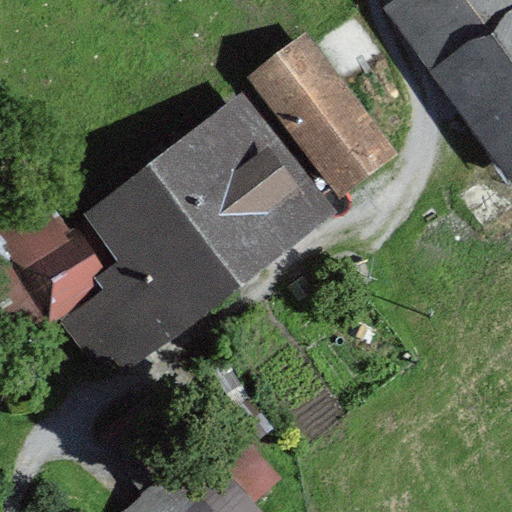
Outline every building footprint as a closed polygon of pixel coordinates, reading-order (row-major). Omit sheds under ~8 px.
[(511,0),(393,0),(383,8),(426,66),(468,125),(511,93),(511,0)] [(399,157),(304,33),(242,81),(337,204),(399,157)] [(511,182),(511,93),(468,125),(511,184),(511,182)] [(242,95),(186,138),(276,256),(333,213),(242,95)] [(112,382),(276,256),(186,138),(84,216),(126,287),(65,321),(112,382)] [(0,267),(0,292),(29,342),(65,321),(126,287),(84,216),(77,204),(61,213),(54,200),(0,231),(0,236),(13,260),(0,267)] [(161,379),(101,425),(139,474),(199,429),(161,379)] [(260,511),(253,504),(280,481),(229,422),(123,511),(260,511)]
